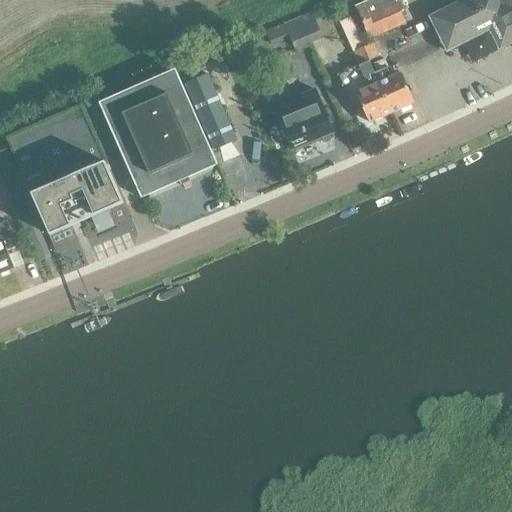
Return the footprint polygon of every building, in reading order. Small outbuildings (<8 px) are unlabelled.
[(341,0),(342,0),(363,48),(371,44),(369,40),(406,23),(396,0),(368,0),(355,6),(353,0),(341,0)] [(461,0),(429,16),(447,51),(490,30),(500,50),(511,44),(511,19),(502,0),(461,0)] [(511,0),(502,0),(511,19),(511,0)] [(324,38),(313,12),(296,19),(308,45),(324,38)] [(308,45),(296,19),(265,32),(271,46),(290,38),(295,50),(308,45)] [(370,63),(379,59),(373,45),(364,49),(370,63)] [(370,63),(364,49),(354,53),(360,67),(370,63)] [(384,58),(364,67),(387,117),(414,105),(400,75),(393,78),(384,58)] [(364,67),(336,78),(360,129),(387,117),(364,67)] [(100,105),(141,198),(216,164),(176,72),(100,105)] [(214,149),(238,139),(209,72),(185,82),(214,149)] [(293,150),(333,134),(315,91),(269,110),(276,128),(282,125),(293,150)] [(11,138),(24,171),(52,235),(125,203),(84,107),(11,138)] [(6,148),(0,151),(0,166),(5,178),(17,172),(6,148)] [(0,211),(13,206),(4,184),(0,185),(0,211)] [(0,273),(14,268),(8,251),(18,247),(8,220),(0,223),(0,273)]
